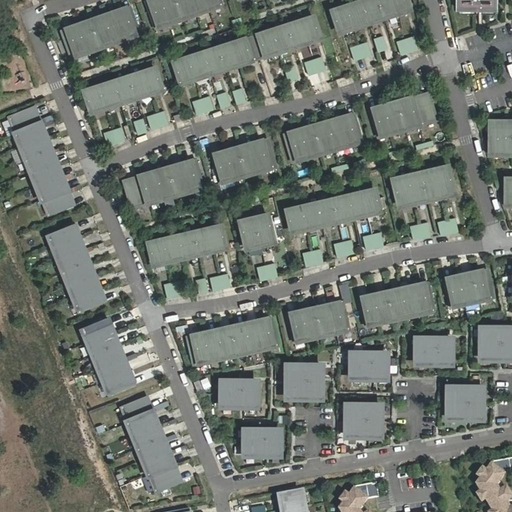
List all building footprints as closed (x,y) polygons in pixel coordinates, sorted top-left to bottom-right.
[(169,23),(161,0),(153,0),(146,3),(155,28),(169,23)] [(183,18),(176,0),(161,0),(169,23),(183,18)] [(176,0),(183,18),(196,13),(191,0),(176,0)] [(191,0),(196,13),(209,9),(206,0),(191,0)] [(206,0),(209,9),(224,4),(222,0),(206,0)] [(379,0),(366,0),(362,1),(369,21),(384,16),(379,0)] [(393,0),(379,0),(384,16),(398,12),(393,0)] [(408,0),(393,0),(398,12),(411,7),(408,0)] [(497,10),(497,0),(458,0),(458,9),(497,10)] [(362,1),(347,6),(354,26),(369,21),(362,1)] [(347,6),(334,11),(340,31),(354,26),(347,6)] [(141,32),(132,7),(118,13),(127,38),(141,32)] [(104,17),(113,42),(127,38),(118,13),(104,17)] [(91,22),(100,47),(113,42),(104,17),(91,22)] [(322,37),(316,17),(302,21),(308,41),(322,37)] [(302,21),(289,25),(295,45),(308,41),(302,21)] [(78,27),(87,52),(100,47),(91,22),(78,27)] [(289,25),(273,31),(280,50),(295,45),(289,25)] [(64,31),(73,57),(87,52),(78,27),(64,31)] [(273,31),(253,37),(259,57),(267,55),(280,50),(273,31)] [(414,35),(406,38),(410,51),(418,48),(419,48),(414,35)] [(382,36),(374,39),(379,53),(387,50),(382,36)] [(253,37),(232,44),(239,64),(252,59),(259,57),(253,37)] [(406,38),(397,41),(402,54),(410,51),(406,38)] [(368,41),(359,44),(363,57),(372,54),(368,41)] [(232,44),(219,48),(226,68),(239,64),(232,44)] [(359,44),(351,46),(355,60),(363,57),(359,44)] [(219,48),(204,53),(210,73),(226,68),(219,48)] [(204,53),(188,58),(195,78),(210,73),(204,53)] [(322,56),(314,59),(318,72),(327,69),(322,56)] [(188,58),(175,63),(181,83),(195,78),(188,58)] [(314,59),(305,61),(310,74),(318,72),(314,59)] [(294,66),(285,69),(289,82),(298,79),(294,66)] [(157,69),(143,73),(150,93),(163,88),(157,69)] [(143,73),(130,77),(137,97),(150,93),(143,73)] [(130,77),(115,82),(121,102),(137,97),(130,77)] [(115,82),(99,87),(106,107),(121,102),(115,82)] [(99,87),(86,92),(92,112),(106,107),(99,87)] [(242,88),(233,91),(238,104),(247,101),(242,88)] [(226,92),(217,95),(222,108),(231,105),(226,92)] [(436,120),(429,94),(411,99),(418,125),(436,120)] [(210,96),(202,99),(206,112),(215,109),(210,96)] [(202,99),(193,102),(197,115),(206,112),(202,99)] [(418,125),(411,99),(398,103),(405,129),(418,125)] [(405,129),(398,103),(384,107),(392,133),(405,129)] [(392,133),(384,107),(370,111),(377,137),(392,133)] [(42,124),(35,108),(10,118),(17,134),(42,124)] [(165,111),(157,114),(161,127),(170,124),(165,111)] [(157,114),(148,117),(152,129),(161,127),(157,114)] [(364,141),(356,115),(341,120),(348,145),(364,141)] [(144,119),(135,121),(139,135),(148,132),(144,119)] [(348,145),(341,120),(327,123),(335,149),(348,145)] [(511,153),(511,122),(492,123),(492,154),(511,153)] [(335,149),(327,123),(314,127),(321,153),(335,149)] [(22,147),(47,138),(42,124),(17,134),(22,147)] [(122,127),(113,130),(118,143),(126,140),(122,127)] [(321,153),(314,127),(300,131),(308,157),(321,153)] [(113,130),(105,133),(109,146),(118,143),(113,130)] [(308,157),(300,131),(286,135),(293,161),(308,157)] [(52,151),(47,138),(22,147),(28,160),(52,151)] [(275,166),(268,141),(253,145),(261,171),(275,166)] [(419,154),(433,149),(430,142),(417,146),(419,154)] [(261,171),(253,145),(239,149),(247,175),(261,171)] [(391,159),(408,154),(406,148),(389,153),(391,159)] [(247,175),(239,149),(226,153),(233,178),(247,175)] [(57,163),(52,151),(28,160),(33,173),(57,163)] [(233,178),(226,153),(212,157),(219,182),(233,178)] [(205,187),(198,161),(182,165),(190,191),(205,187)] [(63,176),(57,163),(33,173),(38,186),(63,176)] [(190,191),(182,165),(169,169),(176,195),(190,191)] [(456,194),(450,168),(435,171),(441,197),(456,194)] [(176,195),(169,169),(155,173),(163,199),(176,195)] [(441,197),(435,171),(422,174),(428,200),(441,197)] [(163,199),(155,173),(142,177),(149,202),(163,199)] [(428,200),(422,174),(408,177),(414,203),(428,200)] [(68,189),(63,176),(38,186),(43,199),(68,189)] [(149,202),(142,177),(126,181),(133,207),(149,202)] [(414,203),(408,177),(394,181),(400,206),(414,203)] [(75,206),(68,189),(43,199),(50,216),(75,206)] [(381,211),(377,191),(363,194),(367,214),(381,211)] [(258,192),(248,194),(250,204),(260,202),(258,192)] [(367,214),(363,194),(349,197),(354,217),(367,214)] [(354,217),(349,197),(333,201),(338,221),(354,217)] [(338,221),(333,201),(318,204),(322,225),(338,221)] [(322,225),(318,204),(302,208),(306,228),(322,225)] [(306,228),(302,208),(288,211),(293,232),(306,228)] [(255,219),(253,212),(242,214),(243,222),(255,219)] [(276,242),(269,216),(255,219),(261,245),(276,242)] [(459,232),(456,218),(447,220),(450,234),(459,232)] [(261,245),(255,219),(243,222),(241,223),(247,249),(249,248),(261,245)] [(450,234),(447,220),(438,222),(441,236),(450,234)] [(79,236),(73,222),(49,232),(54,246),(79,236)] [(431,236),(428,222),(419,224),(422,238),(431,236)] [(422,238),(419,224),(411,226),(414,240),(422,238)] [(227,247),(222,227),(208,230),(213,250),(227,247)] [(213,250),(208,230),(195,234),(200,254),(213,250)] [(384,246),(381,233),(372,235),(375,248),(384,246)] [(200,254),(195,234),(179,237),(184,257),(200,254)] [(375,248),(372,235),(363,237),(367,250),(375,248)] [(84,250),(79,236),(54,246),(60,260),(84,250)] [(184,257),(179,237),(163,241),(168,261),(184,257)] [(355,253),(352,240),(343,242),(346,256),(355,253)] [(168,261),(163,241),(149,244),(154,264),(168,261)] [(346,256),(343,242),(334,244),(337,258),(346,256)] [(263,253),(261,245),(249,248),(250,256),(263,253)] [(324,263),(321,249),(312,251),(315,265),(324,263)] [(90,262),(84,250),(60,260),(65,272),(90,262)] [(315,265),(312,251),(303,253),(306,267),(315,265)] [(95,275),(90,262),(65,272),(70,285),(95,275)] [(278,277),(275,263),(266,266),(269,279),(278,277)] [(269,279),(266,266),(257,268),(260,281),(269,279)] [(494,297),(488,271),(473,274),(479,300),(494,297)] [(231,287),(228,274),(219,276),(222,289),(231,287)] [(479,300),(473,274),(459,277),(465,303),(479,300)] [(100,288),(95,275),(70,285),(75,298),(100,288)] [(222,289),(219,276),(210,278),(213,291),(222,289)] [(465,303),(459,277),(444,281),(450,307),(465,303)] [(208,292),(205,279),(196,281),(200,294),(208,292)] [(185,294),(182,280),(173,283),(176,296),(185,294)] [(176,296),(173,283),(164,285),(168,298),(176,296)] [(436,310),(430,284),(415,287),(421,313),(436,310)] [(421,313),(415,287),(401,290),(407,316),(421,313)] [(106,303),(100,288),(75,298),(81,312),(106,303)] [(407,316),(401,290),(388,293),(393,319),(407,316)] [(393,319),(388,293),(374,296),(380,322),(393,319)] [(380,322),(374,296),(359,300),(365,326),(380,322)] [(351,329),(345,303),(330,306),(335,332),(351,329)] [(335,332),(330,306),(316,309),(322,335),(335,332)] [(322,335),(316,309),(302,312),(308,338),(322,335)] [(308,338),(302,312),(288,316),(293,341),(308,338)] [(114,332),(108,318),(83,328),(89,342),(114,332)] [(280,345),(274,319),(259,322),(265,348),(280,345)] [(265,348),(259,322),(245,325),(251,351),(265,348)] [(251,351),(245,325),(231,328),(237,354),(251,351)] [(237,354),(231,328),(218,331),(224,358),(237,354)] [(511,359),(511,328),(482,328),(482,359),(511,359)] [(224,358),(218,331),(204,334),(210,361),(224,358)] [(119,345),(114,332),(89,342),(94,355),(119,345)] [(210,361),(204,334),(189,338),(195,364),(210,361)] [(452,364),(452,339),(419,339),(418,339),(417,364),(452,364)] [(124,358),(119,345),(94,355),(100,368),(124,358)] [(387,379),(388,354),(353,354),(352,378),(387,379)] [(130,371),(124,358),(100,368),(105,381),(130,371)] [(322,398),(322,366),(288,366),(288,398),(322,398)] [(111,395),(135,385),(130,371),(105,381),(111,395)] [(203,389),(200,380),(194,382),(198,391),(203,389)] [(258,407),(258,382),(223,381),(223,406),(258,407)] [(484,418),(483,388),(448,389),(449,419),(484,418)] [(153,413),(147,396),(123,406),(129,422),(153,413)] [(381,437),(382,405),(348,405),(347,436),(381,437)] [(159,426),(153,413),(129,422),(135,435),(159,426)] [(164,438),(159,426),(135,435),(140,448),(164,438)] [(281,455),(281,430),(246,430),(246,455),(281,455)] [(169,451),(164,438),(140,448),(145,461),(169,451)] [(175,465),(169,451),(145,461),(150,475),(175,465)] [(511,472),(511,458),(494,462),(492,464),(505,474),(511,472)] [(511,511),(511,507),(497,485),(500,481),(505,474),(492,464),(487,470),(481,479),(477,484),(481,491),(486,500),(492,510),(493,511),(511,511)] [(181,481),(175,465),(150,475),(157,491),(181,481)] [(481,479),(487,470),(483,467),(477,476),(481,479)] [(504,489),(501,485),(502,483),(500,481),(497,485),(511,507),(511,503),(510,500),(504,489)] [(379,497),(377,483),(356,486),(355,489),(368,499),(379,497)] [(361,511),(360,510),(363,506),(368,499),(355,489),(350,495),(344,503),(339,509),(341,511),(361,511)] [(486,500),(481,491),(476,494),(482,503),(486,500)] [(344,503),(350,495),(346,492),(340,500),(344,503)] [(302,493),(281,497),(284,510),(304,507),(302,493)]
